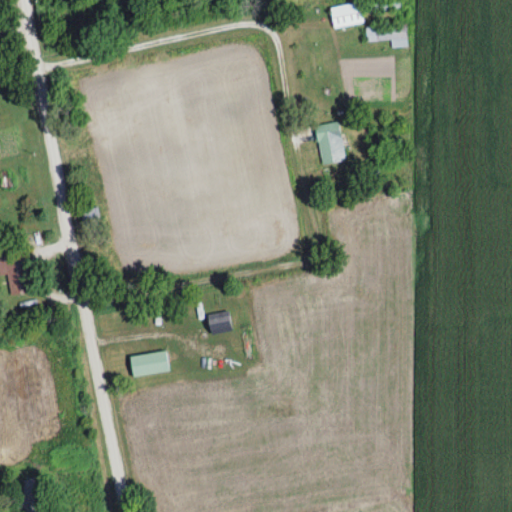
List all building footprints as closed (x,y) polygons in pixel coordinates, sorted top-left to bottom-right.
[(405,7),(404,0),(377,0),(368,1),(369,12),(405,7)] [(333,28),(363,22),(359,1),(329,7),(333,28)] [(365,26),(365,40),(391,40),(391,47),(401,47),(401,26),(365,26)] [(346,159),(338,120),(314,125),(322,164),(346,159)] [(83,228),(96,228),(96,209),(83,209),(83,228)] [(8,295),(29,293),(24,252),(4,254),(8,295)] [(210,333),(231,329),(228,310),(207,314),(210,333)] [(169,370),(165,350),(129,356),(133,376),(169,370)]
